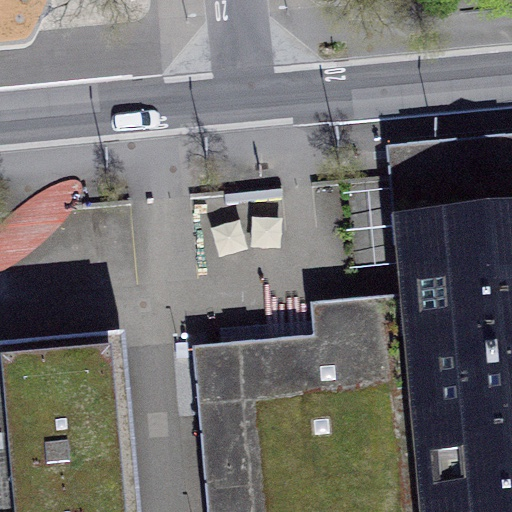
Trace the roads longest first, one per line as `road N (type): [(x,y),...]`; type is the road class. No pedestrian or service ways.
road 1 (residential): [(511,76),(245,100)]
road 2 (residential): [(245,100),(0,123)]
